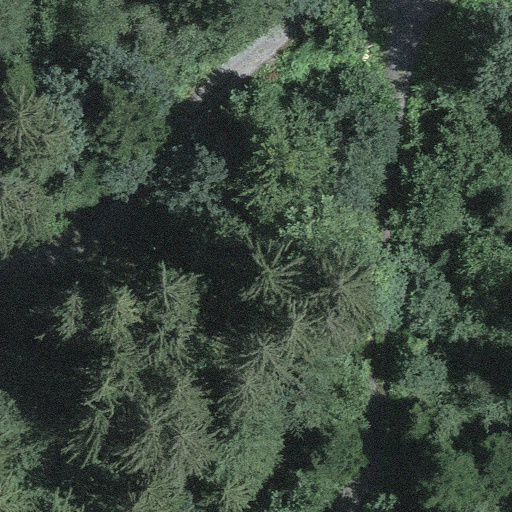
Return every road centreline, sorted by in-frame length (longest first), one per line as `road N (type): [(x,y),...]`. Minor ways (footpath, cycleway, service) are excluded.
road 1 (track): [(350,511),(377,440),(388,346),(393,82),(408,0)]
road 2 (track): [(327,0),(251,60),(113,216),(0,274)]
